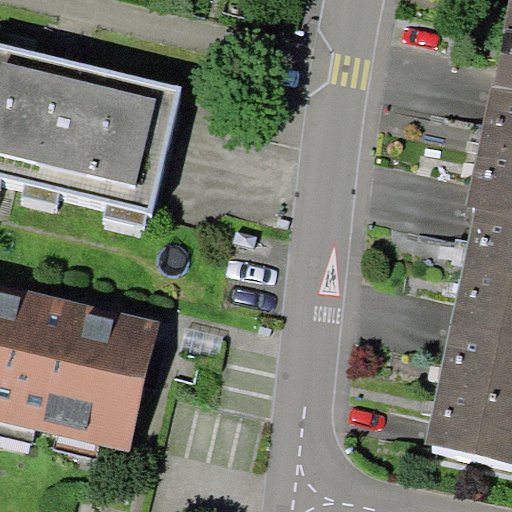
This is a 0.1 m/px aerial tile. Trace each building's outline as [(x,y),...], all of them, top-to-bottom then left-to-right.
[(511,45),(506,44),(493,103),(511,106),(511,45)] [(0,55),(0,188),(152,223),(181,97),(0,55)] [(511,106),(493,103),(481,162),(511,168),(511,106)] [(511,168),(481,162),(468,221),(478,223),(511,230),(511,168)] [(511,230),(478,223),(465,282),(511,291),(511,230)] [(511,291),(465,282),(452,341),(511,353),(511,291)] [(0,417),(128,446),(153,336),(0,301),(0,417)] [(511,353),(452,341),(440,400),(511,415),(511,353)] [(511,415),(440,400),(427,459),(511,477),(511,469),(511,415)]
